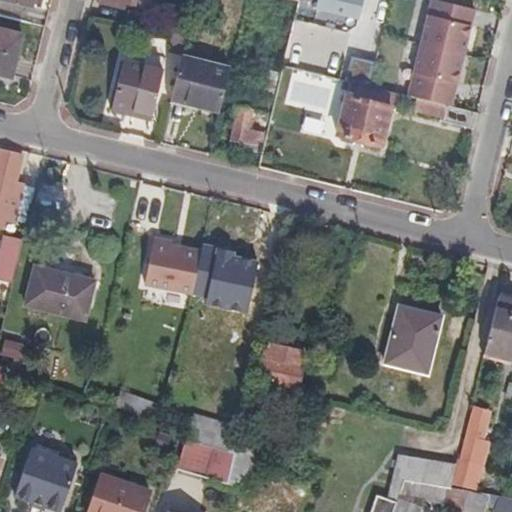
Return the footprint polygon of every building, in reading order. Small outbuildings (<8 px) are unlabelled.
[(316,0),(315,5),(355,16),(359,0),(316,0)] [(431,0),(421,45),(461,55),(475,0),(431,0)] [(125,24),(144,29),(147,16),(128,12),(125,24)] [(176,13),(173,23),(188,27),(190,17),(176,13)] [(0,73),(10,76),(20,35),(0,29),(0,73)] [(415,98),(449,106),(461,55),(421,45),(408,96),(415,98)] [(349,82),(368,87),(375,62),(350,56),(344,80),(349,82)] [(180,59),(170,100),(218,112),(229,72),(180,59)] [(150,115),(161,71),(123,62),(112,111),(125,114),(126,109),(150,115)] [(262,96),(274,98),(280,74),(268,71),(262,96)] [(396,110),(400,94),(368,87),(349,82),(336,136),(381,146),(391,109),(396,110)] [(443,122),(471,130),(475,113),(449,106),(415,98),(412,111),(443,119),(443,122)] [(258,152),(267,116),(238,108),(230,138),(246,142),(245,148),(258,152)] [(0,227),(1,227),(4,218),(12,220),(12,218),(21,183),(13,181),(20,154),(0,148),(0,227)] [(35,187),(21,183),(12,218),(25,222),(35,187)] [(190,291),(200,249),(170,242),(171,238),(154,234),(142,279),(190,291)] [(0,244),(0,284),(9,287),(20,243),(2,238),(0,244)] [(84,317),(94,277),(33,263),(23,303),(84,317)] [(248,325),(255,295),(200,281),(193,311),(202,314),(200,328),(232,336),(235,322),(248,325)] [(511,299),(497,296),(485,345),(511,351),(511,299)] [(431,375),(445,319),(396,306),(382,362),(431,375)] [(297,382),(307,348),(266,337),(256,372),(297,382)] [(318,395),(326,360),(315,357),(307,392),(318,395)] [(9,370),(0,366),(0,383),(4,385),(9,370)] [(115,409),(157,424),(161,407),(122,393),(115,409)] [(320,425),(326,405),(316,402),(311,423),(320,425)] [(473,402),(453,481),(477,486),(491,434),(486,432),(491,406),(473,402)] [(228,449),(233,426),(193,411),(184,435),(217,447),(228,449)] [(159,429),(154,443),(166,447),(171,433),(159,429)] [(228,449),(255,454),(258,437),(232,432),(228,449)] [(213,483),(224,452),(183,438),(173,469),(213,483)] [(59,511),(60,511),(77,465),(31,449),(15,496),(59,511)] [(391,511),(397,498),(403,479),(450,487),(456,462),(397,451),(386,494),(376,492),(368,511),(391,511)] [(143,511),(150,494),(101,477),(90,511),(143,511)] [(403,479),(397,498),(420,506),(422,506),(425,499),(447,502),(452,487),(450,487),(403,479)] [(471,491),(452,487),(447,502),(445,506),(463,511),(471,491)] [(484,511),(491,494),(471,491),(463,511),(462,511),(484,511)] [(511,511),(511,497),(497,495),(491,511),(511,511)] [(397,498),(391,511),(417,511),(420,506),(397,498)]
